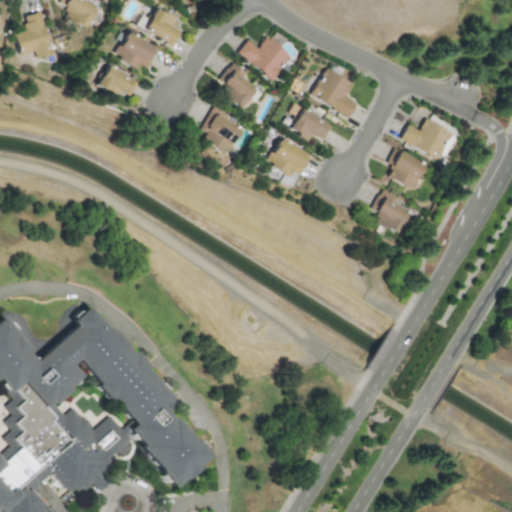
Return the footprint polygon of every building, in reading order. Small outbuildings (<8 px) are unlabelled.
[(56,0),(56,1),(64,6),(60,15),(82,27),(93,6),(81,0),(56,0)] [(171,17),(152,7),(140,29),(170,46),(177,32),(167,26),(171,17)] [(49,52),(36,11),(19,16),(22,27),(10,31),(17,54),(31,50),(33,57),(49,52)] [(133,67),(135,63),(144,67),(154,47),(121,31),(109,56),(133,67)] [(287,55),(263,36),(254,47),(244,39),(233,52),(267,79),(287,55)] [(241,112),(256,91),(237,77),(241,71),(227,61),(214,80),(220,84),(214,93),(241,112)] [(91,85),(113,97),(116,92),(124,97),(133,81),(103,64),(91,85)] [(348,83),(322,67),(306,94),(344,116),(351,102),(341,96),(348,83)] [(285,128),(305,139),(307,134),(319,141),(328,125),(297,107),(285,128)] [(203,133),(200,139),(223,153),(238,128),(208,110),(196,129),(203,133)] [(449,132),(423,117),(416,130),(405,123),(396,138),(434,159),(449,132)] [(285,176),(289,169),(296,173),(307,156),(276,137),(262,161),(285,176)] [(385,161),(389,163),(383,175),(409,189),(423,164),(392,147),(385,161)] [(367,208),(377,213),(373,222),(392,233),(404,211),(389,202),(392,196),(378,188),(367,208)] [(206,451),(92,307),(31,356),(0,317),(0,389),(9,400),(2,406),(9,415),(0,422),(7,430),(0,436),(0,438),(7,446),(1,450),(1,463),(0,461),(0,511),(46,511),(29,489),(50,473),(62,487),(98,489),(103,485),(104,457),(131,436),(171,487),(182,479),(192,483),(206,451)]
